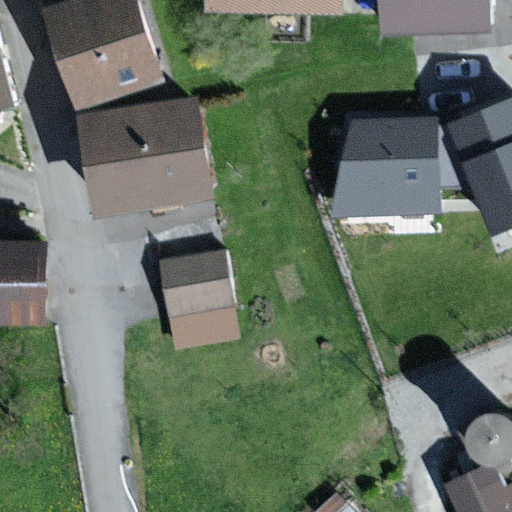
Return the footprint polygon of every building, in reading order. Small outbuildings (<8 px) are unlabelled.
[(146,0),(77,0),(61,5),(94,98),(171,73),(146,0)] [(497,0),(399,0),(400,22),(498,20),(497,0)] [(0,98),(19,95),(3,14),(0,14),(0,98)] [(208,96),(97,113),(111,204),(222,187),(208,96)] [(466,125),(442,125),(442,118),(364,120),(345,207),(444,205),(443,186),(491,185),(506,223),(511,220),(511,101),(465,121),(466,125)] [(53,242),(0,240),(0,312),(51,314),(53,242)] [(224,253),(171,262),(184,339),(237,330),(224,253)] [(511,511),(511,454),(456,481),(470,511),(511,511)]
